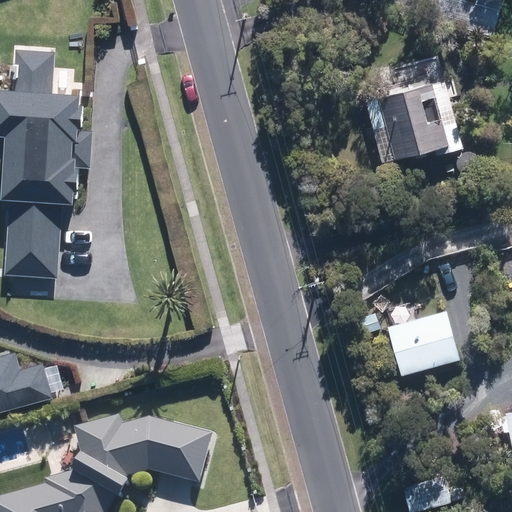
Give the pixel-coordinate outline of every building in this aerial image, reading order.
[(505,12),(468,0),(456,0),(446,33),(493,49),(505,12)] [(55,45),(13,43),(11,84),(0,83),(0,134),(6,134),(3,199),(13,200),(9,275),(56,277),(60,200),(74,204),(74,191),(87,191),(90,116),(79,115),(80,90),(53,89),(55,45)] [(451,126),(441,84),(387,97),(387,98),(373,102),(380,128),(393,124),(403,161),(439,152),(440,156),(469,148),(462,122),(451,126)] [(454,310),(393,326),(407,376),(467,359),(454,310)] [(127,427),(125,417),(80,429),(88,461),(83,471),(78,468),(74,474),(50,481),(51,486),(0,499),(0,511),(113,511),(121,499),(128,502),(137,485),(131,482),(134,478),(155,472),(205,486),(218,436),(156,420),(127,427)]
